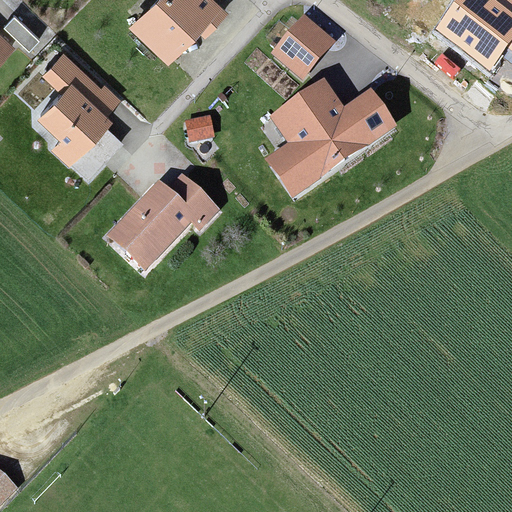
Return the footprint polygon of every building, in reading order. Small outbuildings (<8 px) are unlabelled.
[(226,15),(210,0),(159,0),(131,29),(170,66),(200,35),(204,38),(226,15)] [(511,0),(460,0),(439,27),(491,67),(507,46),(511,50),(511,0)] [(334,41),(303,15),(271,52),(302,78),(334,41)] [(0,63),(15,47),(0,32),(0,63)] [(118,106),(64,55),(45,76),(64,94),(41,119),(63,140),(54,149),(72,167),(114,123),(108,117),(118,106)] [(396,124),(370,88),(342,107),(323,80),(271,116),(290,142),(267,158),(294,196),(396,124)] [(210,116),(185,121),(189,142),(214,136),(210,116)] [(183,178),(167,193),(193,220),(199,225),(214,210),(183,178)] [(160,186),(107,237),(141,271),(193,220),(167,193),(160,186)] [(0,510),(12,498),(0,486),(0,510)]
